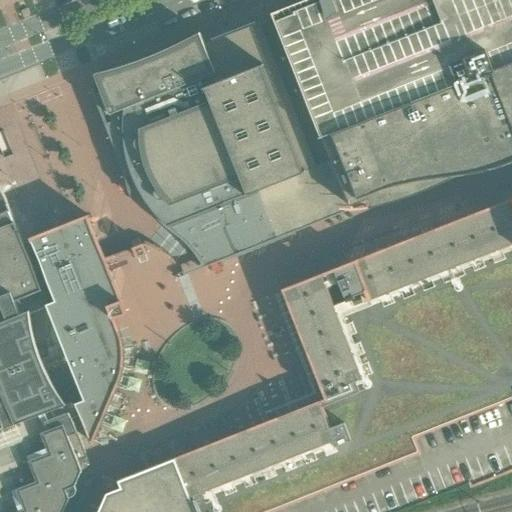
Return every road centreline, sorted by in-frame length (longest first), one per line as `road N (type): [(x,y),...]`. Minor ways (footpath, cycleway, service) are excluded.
road 1 (unknown): [(447,0),(456,33),(421,57),(345,78),(324,54)]
road 2 (unclassified): [(0,70),(173,0)]
